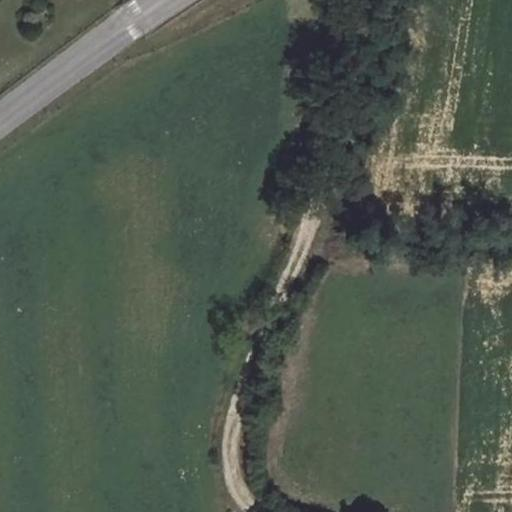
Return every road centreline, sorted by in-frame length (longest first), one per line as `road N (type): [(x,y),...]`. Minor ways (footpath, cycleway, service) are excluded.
road 1 (track): [(246,511),(227,462),(229,405),(316,236),(374,0)]
road 2 (tertiary): [(165,0),(0,119)]
